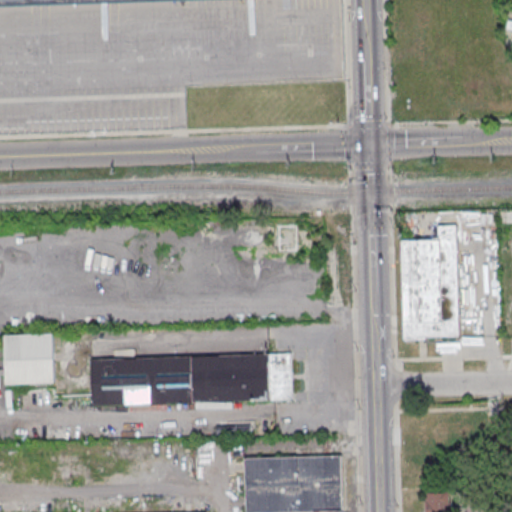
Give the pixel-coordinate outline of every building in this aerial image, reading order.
[(460,338),(458,225),(437,225),(437,239),(402,239),(404,339),(460,338)] [(5,338),(55,336),(56,387),(7,388),(5,338)] [(91,362),(292,355),(293,402),(93,409),(91,362)] [(459,421),(434,421),(434,446),(459,446),(459,421)] [(344,511),(343,456),(247,458),(248,511),(344,511)] [(426,511),(449,511),(450,493),(426,493),(426,511)]
